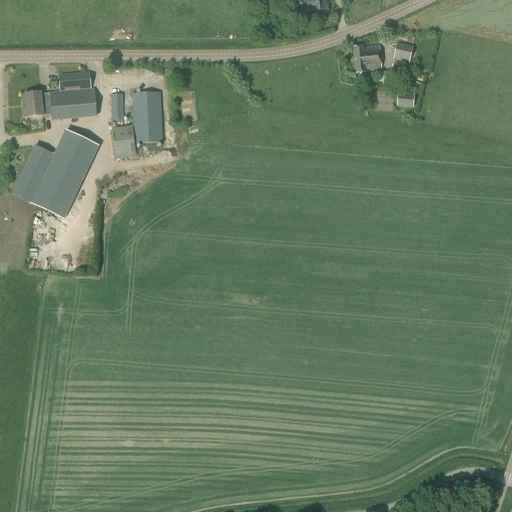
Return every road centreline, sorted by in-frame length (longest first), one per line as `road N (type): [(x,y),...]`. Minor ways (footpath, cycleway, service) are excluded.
road 1 (tertiary): [(0,59),(300,49),(425,0)]
road 2 (unclassified): [(381,511),(463,474),(511,482)]
